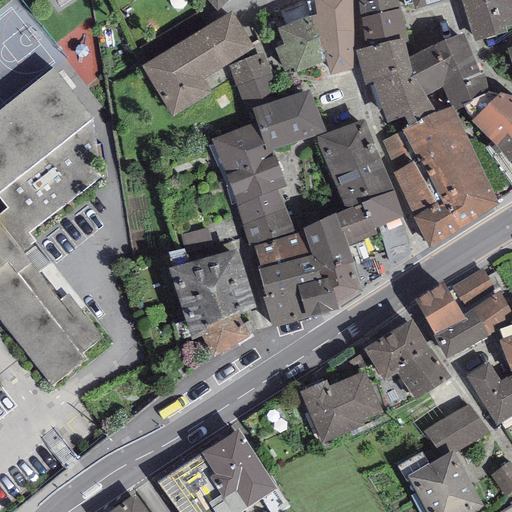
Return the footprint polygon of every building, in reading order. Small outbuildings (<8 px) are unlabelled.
[(227,0),(207,0),(217,10),(227,0)] [(310,16),(317,38),(353,30),(352,0),(313,0),(316,15),(310,16)] [(408,41),(398,8),(396,0),(357,0),(360,18),(366,48),(403,37),(404,42),(408,41)] [(402,0),(404,4),(411,2),(414,10),(448,0),(402,0)] [(511,0),(461,0),(474,40),(507,32),(505,27),(511,25),(511,0)] [(255,48),(231,10),(140,67),(172,117),(211,92),(203,80),(255,48)] [(317,38),(310,16),(277,28),(284,45),(273,48),(284,71),(293,67),(295,73),(325,60),(317,38)] [(352,69),(353,30),(317,38),(325,60),(329,74),(352,69)] [(480,73),(463,33),(407,57),(412,71),(425,96),(442,86),(449,107),(452,106),(453,110),(489,92),(484,73),(480,73)] [(366,48),(355,51),(364,85),(373,83),(412,71),(407,57),(404,42),(403,37),(366,48)] [(244,112),(252,109),(278,100),(262,54),(228,65),(244,112)] [(0,320),(51,385),(86,360),(81,353),(101,337),(67,294),(59,300),(22,251),(35,241),(29,233),(101,178),(93,119),(52,67),(0,108),(0,200),(6,208),(0,213),(0,320)] [(412,71),(373,83),(387,124),(404,116),(409,126),(436,112),(425,96),(412,71)] [(278,100),(252,109),(257,122),(268,153),(273,151),(325,132),(310,89),(278,100)] [(511,96),(500,93),(471,121),(496,146),(506,135),(511,139),(511,138),(511,96)] [(449,107),(436,112),(409,126),(401,131),(416,160),(418,163),(420,162),(442,205),(439,207),(413,161),(395,172),(393,173),(413,217),(429,249),(499,204),(453,110),(452,106),(449,107)] [(363,119),(316,138),(331,175),(378,155),(363,119)] [(287,186),(273,151),(268,153),(257,122),(210,139),(226,175),(236,206),(278,190),(287,186)] [(401,131),(382,141),(395,172),(413,161),(416,160),(401,131)] [(511,138),(511,139),(506,135),(496,146),(509,162),(511,158),(511,138)] [(331,175),(345,210),(393,191),(378,155),(331,175)] [(295,234),(278,190),(236,206),(248,248),(255,246),(295,234)] [(403,217),(393,191),(345,210),(335,214),(348,247),(377,235),(374,228),(378,227),(400,218),(403,217)] [(303,232),(315,272),(319,271),(352,262),(348,247),(335,214),(302,229),(303,232)] [(411,255),(400,218),(378,227),(390,263),(411,255)] [(315,272),(303,232),(295,234),(255,246),(262,269),(258,270),(264,286),(295,278),(315,272)] [(191,341),(200,336),(236,313),(255,307),(237,250),(168,268),(191,341)] [(362,291),(352,262),(319,271),(321,280),(327,278),(337,309),(362,291)] [(483,268),(451,286),(463,307),(495,289),(483,268)] [(306,318),(337,309),(327,278),(321,280),(319,271),(315,272),(295,278),(306,318)] [(306,318),(295,278),(264,286),(265,297),(261,298),(271,328),(306,318)] [(414,299),(425,317),(454,301),(444,282),(414,299)] [(511,313),(499,292),(472,309),(488,337),(511,318),(511,313)] [(461,315),(454,301),(425,317),(434,337),(464,320),(461,315)] [(472,309),(461,315),(464,320),(434,337),(446,359),(488,337),(472,309)] [(250,335),(236,313),(200,336),(213,357),(250,335)] [(392,368),(419,351),(399,319),(356,346),(376,378),(392,368)] [(511,321),(511,322),(511,325),(511,334),(499,340),(509,372),(511,369),(511,321)] [(437,380),(419,351),(392,368),(410,397),(437,380)] [(489,363),(466,377),(497,427),(511,416),(511,374),(500,380),(489,363)] [(318,384),(297,392),(316,442),(355,427),(353,422),(374,414),(360,377),(321,392),(318,384)] [(468,404),(422,431),(441,458),(452,452),(453,454),(489,433),(468,404)] [(276,489),(238,429),(157,482),(178,511),(244,511),(276,489)] [(441,458),(407,476),(425,511),(477,511),(483,509),(453,454),(452,452),(441,458)] [(511,468),(508,463),(489,475),(504,497),(511,491),(511,468)] [(138,511),(130,500),(112,511),(138,511)]
